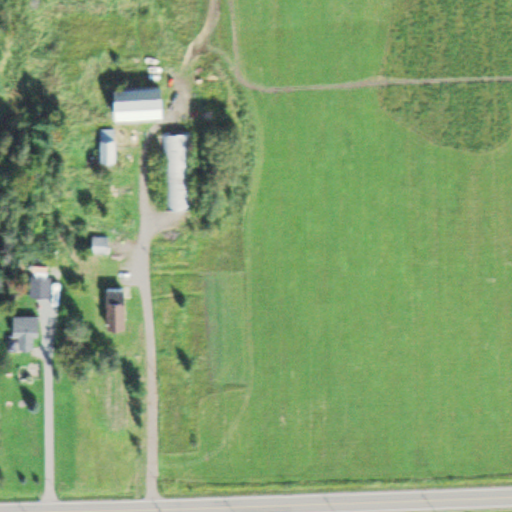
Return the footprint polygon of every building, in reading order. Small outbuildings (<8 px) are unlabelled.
[(165,113),(165,85),(120,85),(120,113),(165,113)] [(196,130),(175,130),(176,203),(197,202),(196,130)] [(109,154),(122,154),(122,135),(109,135),(109,154)] [(55,291),(55,274),(38,274),(38,291),(55,291)] [(130,322),(130,285),(115,285),(115,322),(130,322)] [(19,347),(39,347),(39,314),(19,314),(19,347)]
